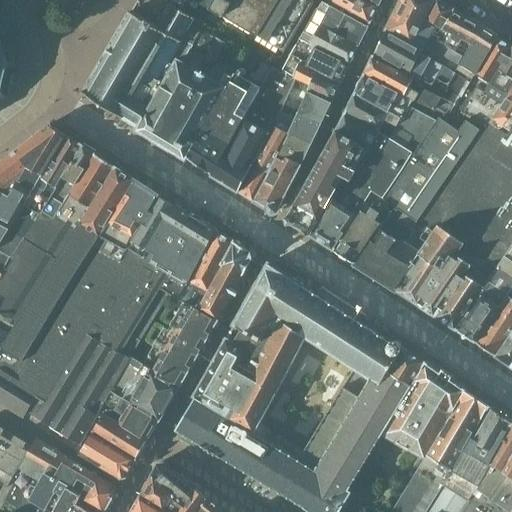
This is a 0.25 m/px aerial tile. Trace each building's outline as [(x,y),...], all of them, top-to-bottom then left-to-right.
[(205,24),(204,23),(211,11),(223,18),(224,18),(257,37),(258,35),(271,43),(270,44),(284,53),(313,7),(315,3),(309,1),(309,0),(174,0),(158,28),(131,12),(93,79),(108,88),(99,103),(139,128),(169,75),(173,69),(172,67),(168,65),(181,43),(191,49),(205,24)] [(379,5),(369,0),(327,0),(370,23),(379,5)] [(425,20),(435,0),(402,0),(387,31),(429,55),(427,59),(454,74),(464,56),(447,46),(438,41),(440,38),(433,34),(438,27),(425,20)] [(453,11),(436,0),(435,0),(425,20),(438,27),(433,34),(440,38),(438,41),(447,46),(453,35),(442,29),(453,11)] [(350,65),(368,28),(323,3),(318,10),(317,10),(302,37),(350,65)] [(464,56),(481,27),(482,27),(453,11),(442,29),(453,35),(447,46),(464,56)] [(454,74),(433,110),(445,115),(466,81),(469,83),(497,37),(481,27),(464,56),(454,74)] [(429,84),(419,103),(433,110),(454,74),(427,59),(429,55),(387,31),(375,54),(429,84)] [(0,97),(4,100),(6,96),(1,93),(2,89),(14,91),(15,94),(18,93),(16,90),(19,78),(22,76),(20,74),(18,75),(6,72),(7,68),(13,68),(13,65),(12,64),(7,64),(0,39),(0,38),(4,36),(4,34),(4,33),(2,32),(0,33),(0,97)] [(350,65),(302,37),(297,45),(303,49),(299,56),(305,59),(304,62),(341,83),(350,65)] [(445,115),(459,123),(462,118),(461,117),(465,112),(463,111),(477,89),(483,93),(493,77),(508,54),(511,48),(511,46),(497,37),(469,83),(466,81),(445,115)] [(169,75),(139,128),(158,140),(157,141),(169,148),(169,147),(187,158),(232,78),(225,74),(221,81),(223,82),(221,86),(210,80),(210,79),(207,78),(208,77),(197,71),(196,71),(194,70),(193,70),(183,64),(183,63),(182,63),(191,49),(181,43),(168,65),(172,67),(173,69),(169,75)] [(303,49),(297,45),(282,73),(297,80),(311,86),(309,91),(331,103),(341,83),(304,62),(305,59),(299,56),(303,49)] [(465,112),(466,112),(484,124),(500,102),(511,83),(511,48),(508,54),(493,77),(483,93),(477,89),(463,111),(465,112)] [(249,50),(242,64),(252,69),(259,56),(249,50)] [(424,85),(374,58),(365,76),(413,100),(416,101),(424,85)] [(272,69),(262,63),(252,79),(263,85),(261,88),(211,174),(239,191),(274,127),(275,127),(283,111),(285,105),(294,85),(297,80),(282,73),(281,75),(272,69)] [(232,78),(187,158),(211,174),(261,88),(234,74),(232,78)] [(355,95),(387,113),(400,120),(405,113),(406,113),(413,100),(365,76),(355,95)] [(331,103),(309,91),(308,92),(294,85),(285,105),(299,112),(321,124),(331,103)] [(506,119),(511,123),(511,122),(511,92),(489,124),(498,130),(501,127),(506,119)] [(400,120),(387,113),(355,95),(346,114),(377,133),(378,131),(380,132),(386,120),(397,126),(400,120)] [(288,132),(297,115),(290,112),(282,131),(275,127),(274,127),(239,191),(254,201),(279,151),(288,132)] [(321,124),(299,112),(297,115),(288,132),(311,145),(321,124)] [(346,114),(336,133),(359,146),(365,150),(368,152),(370,149),(377,133),(346,114)] [(394,208),(356,265),(382,281),(395,290),(418,254),(409,248),(412,244),(410,243),(418,230),(414,227),(432,200),(467,150),(480,130),(466,121),(459,132),(439,118),(414,155),(409,162),(403,172),(399,170),(379,198),(394,208)] [(501,127),(498,130),(489,124),(472,149),(440,195),(438,195),(433,201),(432,200),(414,227),(418,230),(410,243),(412,244),(409,248),(418,254),(395,290),(421,307),(456,329),(511,246),(511,122),(511,123),(507,130),(501,127)] [(49,126),(41,132),(45,137),(17,184),(33,194),(67,137),(49,126)] [(342,176),(309,235),(310,236),(310,235),(333,250),(357,212),(370,192),(379,198),(399,170),(403,172),(409,162),(414,155),(412,154),(413,153),(406,149),(413,138),(397,128),(390,138),(380,133),(370,149),(368,152),(365,150),(351,172),(349,170),(347,173),(344,178),(342,176)] [(41,132),(0,163),(0,186),(12,193),(17,184),(45,137),(41,132)] [(311,145),(288,132),(279,151),(301,166),(311,145)] [(359,146),(336,133),(287,222),(303,231),(303,232),(309,235),(342,176),(344,178),(349,170),(347,169),(359,146)] [(84,147),(67,137),(33,194),(17,184),(10,197),(1,193),(0,195),(0,217),(13,224),(11,228),(16,231),(12,238),(23,244),(42,213),(84,147)] [(95,155),(84,147),(42,213),(55,221),(95,155)] [(279,208),(301,166),(279,151),(254,201),(269,211),(279,208)] [(19,280),(15,279),(5,273),(3,276),(0,280),(0,314),(3,317),(1,321),(14,328),(51,270),(116,168),(95,155),(55,221),(42,213),(23,244),(17,254),(27,261),(29,263),(30,266),(30,270),(30,273),(28,276),(25,278),(22,280),(19,280)] [(71,283),(136,181),(116,168),(51,270),(71,283)] [(113,394),(130,358),(121,353),(161,289),(175,298),(216,231),(158,196),(136,181),(71,283),(64,293),(14,377),(0,368),(0,403),(12,411),(15,405),(52,428),(54,425),(61,430),(60,432),(83,446),(91,432),(102,413),(113,394)] [(357,212),(333,250),(356,265),(394,208),(379,198),(370,192),(357,212)] [(0,273),(1,275),(9,259),(0,253),(0,245),(9,230),(0,225),(0,273)] [(235,243),(234,243),(234,242),(216,231),(175,298),(184,303),(198,311),(209,291),(235,243)] [(198,311),(217,322),(241,281),(253,259),(251,253),(235,243),(209,291),(198,311)] [(511,246),(456,329),(475,342),(511,286),(511,246)] [(303,286),(294,280),(269,264),(235,325),(243,330),(236,344),(227,339),(194,397),(196,398),(176,431),(310,511),(340,511),(353,492),(350,490),(383,436),(424,460),(465,391),(451,381),(453,378),(443,371),(441,373),(426,363),(426,364),(409,354),(402,350),(402,349),(401,344),(397,341),(392,343),(391,343),(362,324),(367,316),(323,287),(317,295),(303,286)] [(511,286),(475,342),(495,356),(511,329),(511,286)] [(198,311),(184,303),(168,331),(165,328),(144,364),(180,386),(217,322),(198,311)] [(511,329),(495,356),(511,366),(511,329)] [(130,357),(130,358),(113,394),(122,400),(159,422),(180,386),(144,364),(130,357)] [(428,511),(444,486),(452,472),(453,471),(491,409),(465,391),(424,460),(410,483),(392,511),(428,511)] [(159,422),(122,400),(116,410),(124,416),(119,424),(148,441),(159,422)] [(511,425),(511,423),(491,409),(453,471),(452,472),(444,486),(470,501),(470,502),(474,495),(482,483),(481,482),(511,425)] [(119,424),(102,413),(91,432),(137,460),(148,441),(119,424)] [(511,511),(511,425),(481,482),(482,483),(470,502),(470,501),(462,511),(511,511)] [(0,511),(5,502),(4,501),(17,479),(22,472),(19,470),(33,448),(0,428),(0,511)] [(137,460),(91,432),(83,446),(79,454),(121,480),(127,478),(137,460)] [(117,488),(37,441),(33,448),(19,470),(22,472),(5,502),(18,508),(24,499),(46,511),(107,511),(117,494),(117,488)] [(158,465),(151,478),(174,497),(172,500),(182,509),(180,511),(198,511),(207,499),(165,463),(158,465)] [(174,497),(151,478),(141,496),(163,511),(180,511),(182,509),(172,500),(174,497)] [(462,511),(467,505),(470,501),(444,486),(428,511),(462,511)] [(163,511),(141,496),(131,511),(163,511)] [(46,511),(24,499),(18,508),(24,511),(46,511)] [(220,511),(221,510),(207,499),(198,511),(220,511)]
